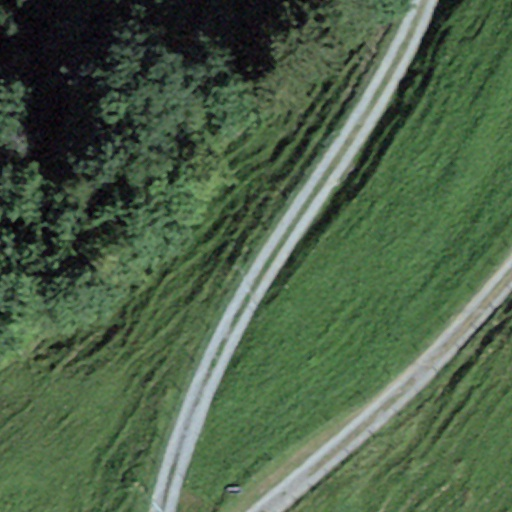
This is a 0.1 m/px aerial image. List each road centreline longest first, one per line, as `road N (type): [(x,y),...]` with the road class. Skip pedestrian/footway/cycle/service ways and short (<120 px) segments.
road 1 (track): [(157,511),(172,444),(209,359),(263,253),(389,47),(405,0)]
road 2 (track): [(511,245),(392,387),(254,511)]
